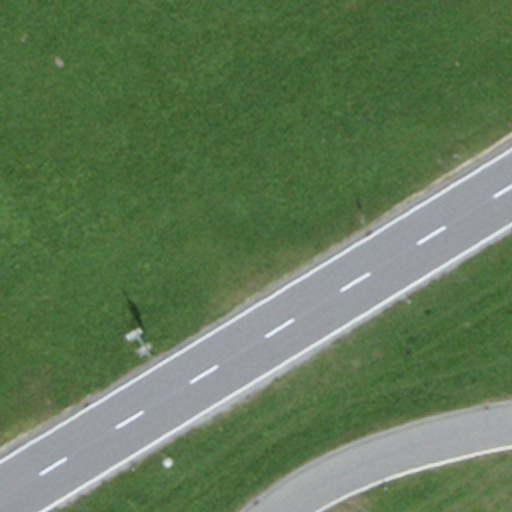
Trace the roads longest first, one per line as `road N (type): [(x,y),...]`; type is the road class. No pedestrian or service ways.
road 1 (primary): [(511,187),(0,500)]
road 2 (unclassified): [(279,511),(366,464),(511,426)]
